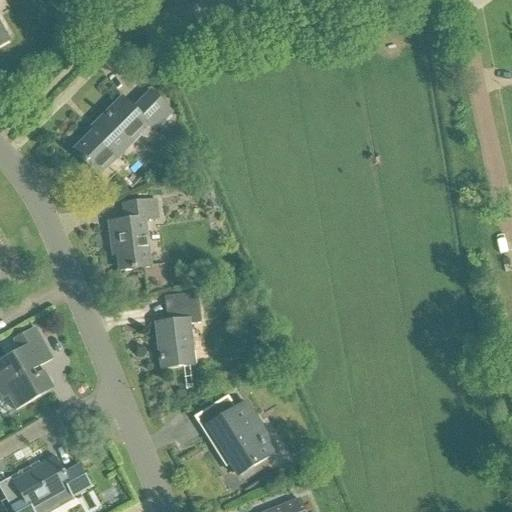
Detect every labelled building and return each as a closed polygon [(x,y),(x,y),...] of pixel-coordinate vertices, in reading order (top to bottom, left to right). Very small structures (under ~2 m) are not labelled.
[(0,47),(10,42),(0,24),(0,47)] [(153,133),(171,116),(150,95),(133,111),(122,100),(100,122),(102,124),(72,153),(105,186),(106,185),(99,178),(120,157),(116,154),(124,146),(125,148),(147,127),(153,133)] [(150,269),(144,222),(157,220),(155,203),(123,207),(125,223),(109,225),(112,248),(116,247),(120,273),(150,269)] [(239,301),(228,292),(220,302),(231,312),(239,301)] [(154,325),(160,372),(196,368),(190,327),(201,325),(199,307),(173,310),(174,322),(154,325)] [(0,420),(0,421),(53,392),(40,369),(52,362),(35,330),(13,343),(19,353),(0,363),(0,397),(2,401),(9,397),(17,411),(0,420)] [(194,420),(217,452),(214,454),(226,470),(229,467),(237,479),(268,456),(260,446),(262,444),(259,440),(257,441),(245,424),(252,418),(241,404),(231,411),(222,399),(194,420)] [(20,499),(8,506),(11,511),(31,511),(71,490),(76,498),(92,489),(79,466),(64,475),(54,458),(39,467),(40,468),(12,483),(20,499)] [(303,511),(299,502),(273,511),(303,511)]
